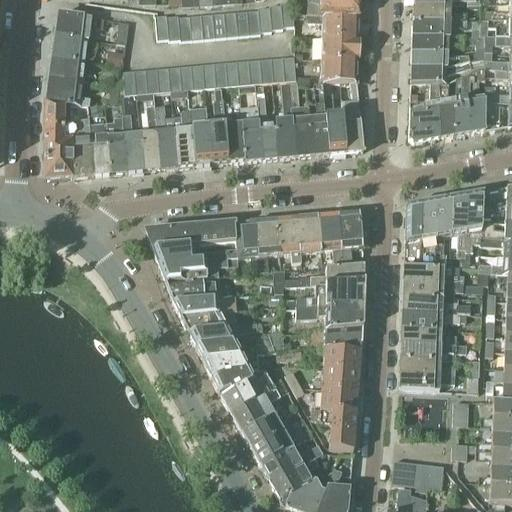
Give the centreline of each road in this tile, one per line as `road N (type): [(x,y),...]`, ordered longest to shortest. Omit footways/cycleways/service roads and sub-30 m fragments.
road 1 (residential): [(248,511),(119,286),(69,237)]
road 2 (residential): [(388,186),(108,213),(69,237)]
road 3 (residential): [(365,511),(388,186)]
road 4 (residential): [(13,207),(33,0)]
road 5 (residential): [(388,0),(388,186)]
road 6 (residential): [(511,161),(388,186)]
